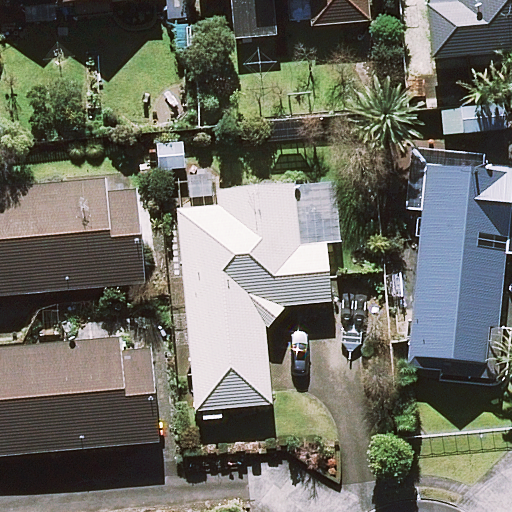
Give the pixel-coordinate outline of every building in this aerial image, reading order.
[(18,0),(20,23),(56,20),(54,1),(68,0),(18,0)] [(230,0),(234,38),(275,35),(272,0),(286,0),(289,27),(366,22),(364,0),(230,0)] [(511,54),(511,0),(424,0),(429,60),(511,54)] [(191,134),(147,138),(151,178),(195,174),(191,134)] [(508,173),(424,167),(411,355),(495,361),(508,173)] [(0,295),(142,283),(133,179),(0,189),(0,295)] [(240,189),(180,216),(189,410),(268,406),(265,328),(284,304),(328,302),(325,242),(336,242),(333,184),(240,189)] [(118,353),(117,340),(0,349),(0,454),(156,442),(149,351),(118,353)]
